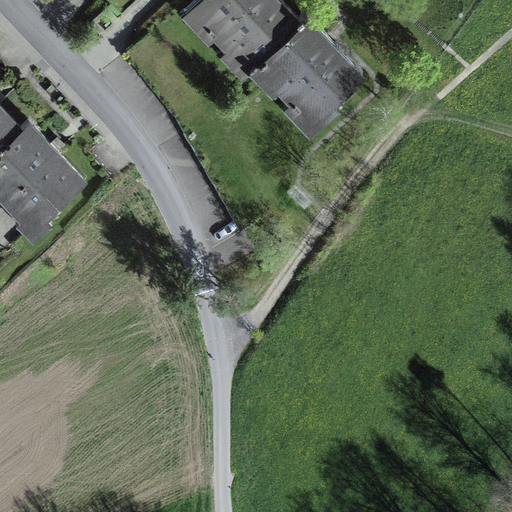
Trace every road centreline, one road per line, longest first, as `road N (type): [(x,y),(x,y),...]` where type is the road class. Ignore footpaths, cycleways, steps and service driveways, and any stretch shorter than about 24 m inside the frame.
road 1 (residential): [(12,0),(115,112),(182,226),(219,346),(222,511)]
road 2 (track): [(219,346),(393,133),(419,112),(511,130)]
